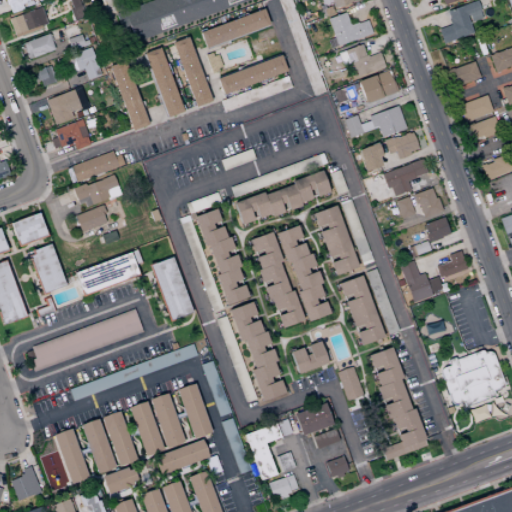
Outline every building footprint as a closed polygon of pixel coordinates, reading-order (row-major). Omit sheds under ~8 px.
[(77,0),(80,6),(72,9),(68,0),(77,0)] [(248,0),(135,42),(124,10),(151,0),(248,0)] [(277,0),(290,0),(323,91),(311,96),(277,0)] [(318,0),(320,5),(331,1),(333,8),(350,3),(349,0),(318,0)] [(441,43),(471,32),(465,15),(467,15),(478,11),(479,11),(475,0),(451,8),(451,10),(449,11),(448,9),(445,11),(447,18),(446,18),(448,25),(436,29),(441,43)] [(19,4),(21,9),(10,13),(7,5),(18,1),(19,4)] [(8,19),(40,7),(43,16),(42,17),(45,23),(14,35),(8,19)] [(200,32),(263,8),(269,24),(206,48),(200,32)] [(478,11),(480,18),(469,22),(467,15),(478,11)] [(325,19),(343,12),(348,24),(355,22),(356,23),(365,20),(370,33),(351,40),(350,40),(335,46),(332,37),(325,19)] [(77,25),(83,41),(87,39),(89,44),(70,50),(63,30),(77,25)] [(48,33),(54,49),(28,59),(22,43),(48,33)] [(87,38),(93,36),(95,42),(89,44),(87,38)] [(172,42),(187,36),(211,101),(195,106),(172,42)] [(332,37),(325,40),(328,48),(335,46),(332,37)] [(377,52),(382,67),(352,78),(347,63),(342,50),(359,44),(363,55),(365,54),(366,56),(377,52)] [(486,55),(490,54),(490,53),(493,52),(494,53),(511,46),(511,65),(493,73),(486,55)] [(71,54),(90,47),(100,75),(87,80),(83,68),(77,70),(71,54)] [(144,53),(159,47),(183,111),(167,117),(144,53)] [(342,50),(335,52),(340,66),(347,63),(342,50)] [(204,55),(211,52),(213,56),(217,54),(222,66),(217,68),(218,71),(211,73),(204,55)] [(71,54),(67,56),(72,71),(77,70),(71,54)] [(217,78),(281,55),(287,71),(223,94),(217,78)] [(108,66),(124,60),(148,124),(132,130),(108,66)] [(443,71),(447,70),(446,69),(450,67),(450,68),(471,60),(478,78),(449,88),(443,71)] [(49,65),(51,72),(54,70),(57,78),(54,80),(55,81),(42,86),(40,80),(37,81),(33,72),(36,71),(36,70),(49,65)] [(354,81),(388,69),(396,91),(362,103),(354,81)] [(219,101),(285,76),(289,88),(223,112),(219,101)] [(511,83),(511,102),(505,105),(498,88),(504,86),(504,87),(511,83)] [(44,100),(73,89),(80,108),(70,112),(72,118),(54,125),(44,100)] [(484,94),(490,111),(462,121),(455,104),(461,102),(461,103),(484,94)] [(403,128),(395,105),(366,116),(370,127),(375,125),(379,137),(403,128)] [(354,115),(354,117),(360,133),(347,138),(340,120),(354,115)] [(491,116),(497,132),(481,138),(480,135),(473,138),(474,139),(469,141),(464,126),(491,116)] [(74,121),(80,119),(87,136),(86,137),(86,136),(80,138),(74,121)] [(74,121),(80,138),(86,136),(86,137),(89,144),(75,150),(73,144),(67,146),(66,145),(60,147),(59,144),(53,147),(50,141),(56,139),(52,129),(74,121)] [(381,141),(390,137),(390,138),(395,136),(395,137),(402,135),(402,134),(406,132),(407,133),(410,132),(416,148),(408,151),(409,154),(395,159),(392,152),(386,154),(381,141)] [(355,150),(374,143),(379,156),(376,157),(379,165),(362,172),(359,164),(360,164),(355,150)] [(219,160),(249,149),(253,159),(223,170),(219,160)] [(111,151),(117,167),(75,182),(70,166),(111,151)] [(227,187),(321,152),(324,163),(231,198),(227,187)] [(505,153),(511,170),(491,177),(491,179),(484,181),(478,163),(505,153)] [(379,174),(406,164),(405,164),(420,158),(425,173),(413,177),(413,179),(405,182),(408,190),(392,196),(388,187),(384,189),(379,174)] [(0,161),(4,160),(9,176),(0,179),(0,161)] [(326,174),(337,169),(345,191),(334,195),(326,174)] [(289,181),(318,170),(326,192),(314,197),(311,189),(305,191),(308,199),(296,203),(290,184),(289,181)] [(72,188),(84,183),(85,186),(100,179),(112,174),(117,185),(106,190),(108,197),(106,198),(85,206),(83,202),(78,204),(72,188)] [(260,195),(290,184),(296,203),(298,206),(286,211),(283,203),(277,205),(280,213),(268,217),(267,214),(260,195)] [(117,185),(120,194),(107,200),(106,198),(108,197),(106,190),(117,185)] [(410,195),(429,188),(433,198),(435,197),(440,211),(421,218),(416,203),(414,204),(410,195)] [(184,203),(214,192),(218,202),(188,214),(184,203)] [(230,202),(259,192),(260,195),(267,214),(255,218),(253,210),(247,212),(250,220),(238,225),(230,202)] [(393,201),(405,197),(412,214),(399,218),(393,201)] [(337,203),(348,199),(371,261),(360,265),(337,203)] [(74,216),(101,205),(105,214),(102,215),(105,222),(80,232),(74,216)] [(332,205),(355,267),(331,276),(327,263),(335,260),(333,255),(325,258),(315,232),(323,229),(321,224),(314,227),(309,214),(332,205)] [(212,209),(217,221),(209,224),(211,229),(218,226),(223,238),(204,245),(201,246),(190,217),(212,209)] [(10,223),(38,213),(47,236),(18,247),(11,230),(12,230),(10,223)] [(509,214),(511,222),(511,231),(503,234),(497,218),(509,214)] [(177,219),(186,215),(221,308),(211,312),(177,219)] [(421,224),(442,217),(447,233),(439,237),(439,238),(429,242),(429,241),(425,242),(422,234),(424,233),(421,224)] [(294,225),(298,238),(291,241),(292,245),(300,242),(305,255),(286,262),(283,263),(272,233),(294,225)] [(375,228),(365,231),(374,260),(384,257),(375,228)] [(100,235),(114,230),(117,240),(103,245),(100,235)] [(268,232),(279,261),(276,262),(256,270),(252,257),(260,254),(258,249),(250,252),(245,240),(268,232)] [(226,237),(230,249),(222,252),(224,257),(232,254),(237,267),(234,268),(215,275),(204,245),(223,238),(226,237)] [(424,241),(428,251),(414,255),(411,246),(424,241)] [(28,257),(32,255),(30,250),(32,249),(33,250),(50,244),(65,286),(48,292),(49,293),(47,294),(42,296),(28,257)] [(445,255),(447,262),(439,265),(437,266),(441,276),(441,277),(464,269),(457,251),(445,255)] [(74,273),(130,252),(139,275),(133,277),(134,278),(82,297),(80,290),(74,273)] [(307,254),(312,266),(304,269),(306,273),(314,271),(318,283),(315,284),(296,291),(286,262),(305,255),(307,254)] [(148,265),(154,262),(155,263),(172,257),(192,313),(172,320),(172,321),(169,323),(150,272),(148,265)] [(0,318),(3,325),(20,319),(20,320),(26,317),(26,315),(25,316),(6,263),(7,263),(5,259),(0,261),(0,318)] [(396,266),(410,260),(416,275),(421,273),(424,280),(428,292),(430,296),(410,303),(396,266)] [(253,271),(256,270),(276,262),(287,291),(267,299),(264,300),(260,288),(268,285),(266,280),(258,283),(253,271)] [(439,265),(438,264),(433,266),(437,277),(441,276),(437,266),(439,265)] [(234,268),(238,280),(230,283),(232,288),(240,285),(245,297),(223,305),(212,276),(215,275),(234,268)] [(363,272),(373,268),(396,331),(386,335),(363,272)] [(358,275),(381,337),(357,346),(352,333),(360,330),(359,328),(358,325),(350,328),(341,302),(349,299),(347,294),(339,297),(334,284),(358,275)] [(434,276),(439,288),(428,292),(424,280),(434,276)] [(315,284),(320,296),(312,299),(314,304),(322,301),(326,314),(304,322),(294,292),(296,291),(315,284)] [(267,299),(287,291),(289,291),(300,320),(278,328),(273,316),(281,313),(279,308),(272,311),(267,299)] [(43,299),(48,297),(54,311),(36,318),(33,310),(45,305),(43,299)] [(247,302),(252,315),(244,318),(246,323),(254,320),(259,333),(240,340),(236,341),(224,310),(247,302)] [(133,309),(142,332),(33,372),(28,360),(34,358),(30,347),(133,309)] [(214,319),(223,316),(254,399),(245,402),(214,319)] [(441,332),(439,322),(423,325),(424,334),(441,332)] [(261,332),(266,343),(258,346),(260,351),(268,348),(273,361),(270,362),(251,369),(240,340),(259,333),(261,332)] [(315,341),(323,364),(294,375),(286,352),(298,348),(301,356),(306,354),(303,346),(315,341)] [(68,389),(192,344),(196,355),(72,400),(68,389)] [(387,349),(398,378),(395,379),(375,387),(371,375),(379,372),(378,369),(377,367),(369,370),(364,357),(387,349)] [(453,359),(477,351),(479,351),(480,352),(481,353),(484,352),(486,351),(487,352),(489,353),(490,355),(501,385),(501,387),(500,388),(490,392),(492,396),(492,397),(491,398),(464,407),(462,408),(461,406),(460,403),(454,405),(452,405),(450,405),(449,404),(448,403),(447,401),(437,374),(437,373),(437,371),(438,370),(439,368),(441,368),(446,365),(445,362),(445,360),(446,360),(450,358),(451,358),(452,358),(453,359)] [(199,365),(211,361),(230,412),(219,416),(199,365)] [(270,362),(274,375),(267,378),(268,383),(276,380),(281,392),(258,401),(246,371),(251,369),(270,362)] [(350,367),(355,382),(360,395),(346,400),(341,387),(339,388),(333,373),(350,367)] [(372,388),(375,387),(395,379),(407,410),(391,416),(388,417),(384,405),(387,403),(386,400),(385,398),(377,401),(372,388)] [(177,390),(194,384),(211,432),(194,438),(177,390)] [(148,399),(166,393),(183,442),(165,448),(148,399)] [(128,407),(146,400),(163,449),(146,455),(128,407)] [(294,413),(325,402),(333,423),(302,435),(294,413)] [(467,410),(470,422),(486,419),(483,406),(467,410)] [(410,409),(423,446),(393,457),(385,460),(381,449),(389,446),(400,441),(398,434),(406,431),(405,429),(404,426),(396,429),(391,416),(407,410),(410,409)] [(101,417),(119,410),(136,459),(119,465),(101,417)] [(350,430),(344,416),(334,420),(340,435),(350,430)] [(80,425),(97,418),(115,467),(97,473),(80,425)] [(219,422),(231,418),(250,471),(239,475),(219,422)] [(276,422),(286,418),(291,432),(281,436),(276,422)] [(244,434),(276,422),(281,436),(265,442),(276,474),(261,480),(244,434)] [(53,434),(71,428),(88,476),(71,483),(53,434)] [(314,449),(340,440),(335,428),(310,437),(314,449)] [(154,457),(202,439),(208,457),(164,473),(160,474),(154,457)] [(67,485),(55,451),(37,458),(49,491),(67,485)] [(275,456),(288,451),(294,467),(281,472),(275,456)] [(324,462),(342,456),(348,471),(342,473),(343,476),(336,478),(335,475),(330,477),(324,462)] [(29,466),(39,490),(34,492),(34,494),(17,501),(9,481),(20,476),(19,475),(23,473),(21,469),(29,466)] [(102,476),(127,467),(128,470),(133,468),(137,479),(132,481),(133,485),(109,493),(102,476)] [(198,511),(186,478),(203,471),(218,511),(198,511)] [(284,477),(290,492),(272,499),(266,483),(284,477)] [(169,511),(161,487),(178,480),(189,511),(169,511)] [(441,511),(461,505),(511,486),(511,511),(441,511)] [(145,511),(139,495),(157,489),(165,511),(145,511)] [(93,490),(97,501),(100,500),(104,511),(86,511),(84,506),(81,507),(77,496),(93,490)] [(50,506),(52,511),(75,511),(70,498),(50,506)] [(115,511),(113,505),(130,498),(135,511),(115,511)]
